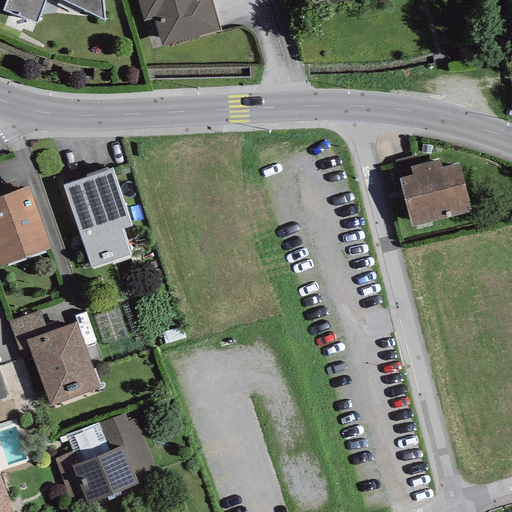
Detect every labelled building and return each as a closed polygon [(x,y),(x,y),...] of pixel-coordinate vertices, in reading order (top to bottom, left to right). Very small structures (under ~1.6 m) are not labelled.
[(102,0),(7,0),(2,15),(37,25),(46,0),(57,0),(105,22),(102,0)] [(139,0),(145,21),(153,19),(161,49),(218,33),(209,0),(139,0)] [(412,171),(399,175),(411,223),(472,207),(460,159),(441,164),(439,156),(410,163),(412,171)] [(112,165),(63,181),(91,262),(139,246),(112,165)] [(28,181),(0,191),(0,260),(0,261),(50,243),(28,181)] [(24,335),(46,327),(39,309),(8,321),(18,348),(27,344),(24,335)] [(46,327),(24,335),(27,344),(49,403),(99,385),(74,317),(46,327)] [(78,459),(71,462),(83,491),(87,500),(157,472),(135,416),(128,418),(125,412),(101,421),(111,446),(78,459)] [(71,462),(78,459),(73,448),(54,456),(70,496),(83,491),(71,462)] [(0,511),(15,511),(3,478),(0,478),(0,511)]
